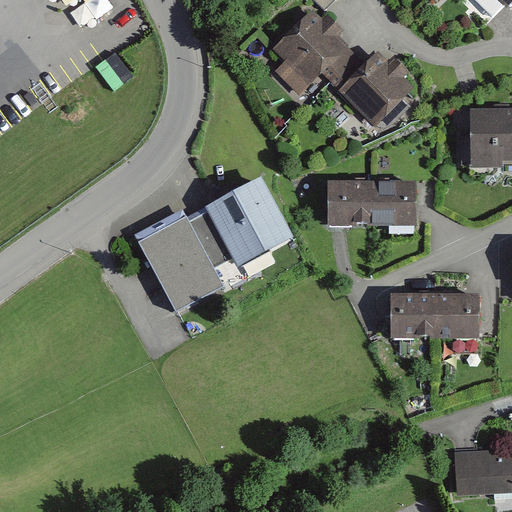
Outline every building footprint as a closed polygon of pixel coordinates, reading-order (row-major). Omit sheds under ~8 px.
[(511,0),(469,0),(491,22),(511,0)] [(361,56),(312,4),(270,43),(308,84),(324,68),(376,123),(420,82),(379,39),(361,56)] [(511,111),(459,113),(461,168),(511,166),(511,111)] [(172,214),(126,237),(168,322),(225,294),(214,272),(218,270),(221,278),(286,246),(253,179),(194,207),(199,216),(178,226),(172,214)] [(422,183),(323,182),(322,229),(421,229),(422,183)] [(435,338),(434,297),(389,298),(390,338),(435,338)] [(480,337),(479,297),(434,297),(435,338),(480,337)] [(341,383),(304,311),(196,365),(233,438),(341,383)] [(511,451),(455,455),(458,497),(511,494),(511,451)]
